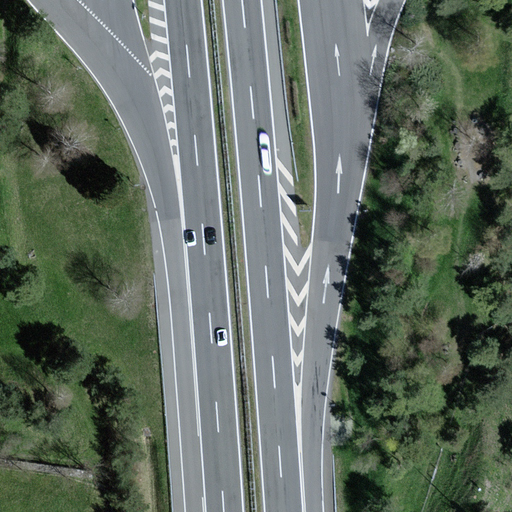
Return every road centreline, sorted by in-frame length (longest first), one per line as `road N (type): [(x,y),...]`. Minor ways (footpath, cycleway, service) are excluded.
road 1 (motorway): [(182,0),(223,511)]
road 2 (motorway): [(284,511),(243,0)]
